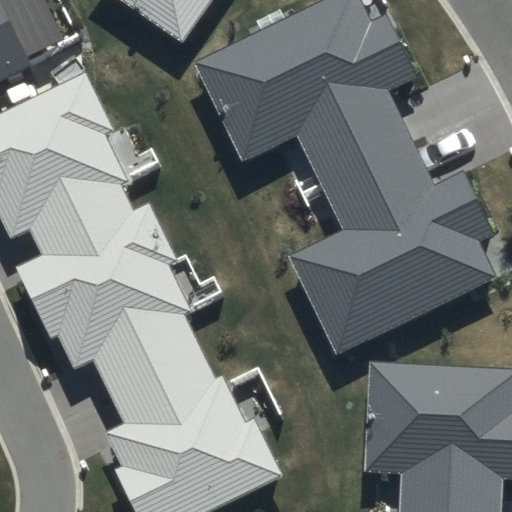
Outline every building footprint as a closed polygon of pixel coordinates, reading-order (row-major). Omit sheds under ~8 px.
[(131,0),(187,38),(214,0),(131,0)] [(293,257),(341,352),(493,276),(476,242),(493,233),(463,172),(436,186),(388,90),(417,76),(387,15),(375,21),(364,0),(323,0),(195,64),(243,161),(297,134),(346,231),(293,257)] [(0,92),(28,80),(0,17),(0,92)] [(120,139),(91,83),(0,128),(0,222),(13,248),(36,236),(50,262),(22,277),(76,380),(97,369),(129,429),(108,440),(123,480),(138,511),(229,511),(290,483),(263,428),(250,433),(228,385),(219,389),(188,324),(197,320),(175,274),(185,270),(156,211),(138,220),(126,195),(134,191),(110,144),(120,139)] [(499,511),(500,474),(511,474),(511,371),(375,367),(372,470),(409,472),(407,511),(499,511)]
